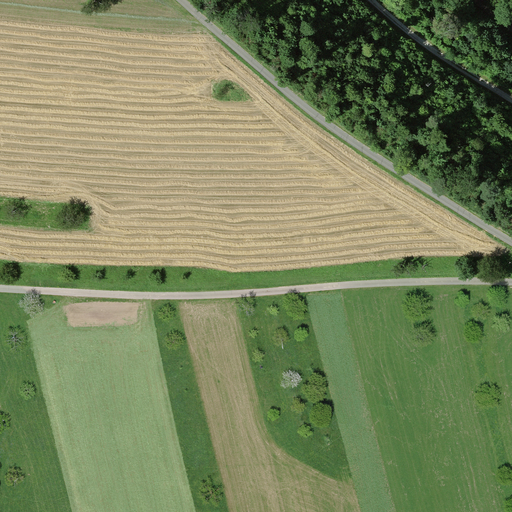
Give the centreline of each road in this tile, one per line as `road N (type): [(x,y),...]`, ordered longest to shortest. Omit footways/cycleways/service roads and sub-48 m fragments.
road 1 (unclassified): [(511,281),(167,295),(0,287)]
road 2 (unclassified): [(511,242),(332,128),(181,0)]
road 3 (track): [(511,96),(378,0)]
